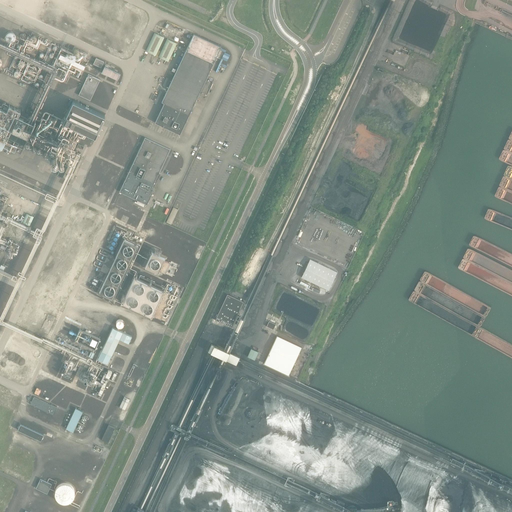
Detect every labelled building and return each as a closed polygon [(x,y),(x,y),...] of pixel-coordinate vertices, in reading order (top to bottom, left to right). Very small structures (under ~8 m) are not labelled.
[(96,0),(92,9),(100,12),(105,0),(96,0)] [(116,16),(114,19),(124,22),(126,15),(127,10),(119,7),(120,4),(110,1),(106,13),(116,16)] [(122,31),(131,35),(140,14),(130,10),(122,31)] [(136,25),(141,28),(144,23),(138,20),(136,25)] [(88,24),(84,34),(114,47),(118,37),(88,24)] [(16,40),(16,38),(16,36),(15,35),(13,33),(12,33),(10,33),(8,33),(7,35),(6,36),(5,38),(6,40),(7,41),(8,42),(10,43),(12,43),(13,42),(15,41),(16,40)] [(155,56),(164,37),(154,33),(145,51),(155,56)] [(213,63),(221,46),(193,33),(186,50),(161,102),(164,103),(155,123),(180,134),(213,63)] [(168,61),(177,43),(167,39),(158,57),(168,61)] [(94,64),(101,68),(104,62),(96,58),(94,64)] [(84,69),(86,64),(74,59),(72,64),(84,69)] [(105,65),(102,72),(117,79),(120,73),(105,65)] [(100,79),(89,74),(79,95),(90,100),(100,79)] [(0,145),(21,150),(23,147),(6,137),(18,140),(18,139),(9,134),(13,126),(9,125),(19,109),(0,103),(0,145)] [(129,156),(137,139),(131,137),(124,153),(129,156)] [(147,205),(154,190),(151,188),(170,149),(145,138),(119,192),(134,199),(147,205)] [(62,178),(68,166),(63,163),(57,175),(62,178)] [(171,224),(178,209),(173,207),(167,222),(171,224)] [(29,226),(34,217),(26,214),(22,223),(29,226)] [(145,266),(173,277),(176,268),(169,265),(171,262),(164,260),(165,257),(151,252),(145,266)] [(108,253),(99,272),(107,275),(115,257),(108,253)] [(310,259),(301,277),(328,290),(337,272),(310,259)] [(135,277),(134,279),(137,280),(134,287),(142,290),(145,281),(135,277)] [(151,284),(148,291),(153,294),(152,296),(156,298),(161,289),(151,284)] [(243,302),(227,294),(215,320),(231,328),(243,302)] [(124,324),(124,323),(124,322),(123,320),(122,319),(121,319),(120,319),(119,319),(117,319),(117,320),(116,321),(116,323),(116,324),(117,325),(117,326),(119,327),(120,327),(121,327),(122,326),(123,325),(124,324)] [(276,324),(269,321),(266,326),(273,330),(276,324)] [(97,360),(107,364),(122,332),(113,327),(97,360)] [(96,348),(101,337),(81,328),(76,340),(83,343),(84,341),(87,342),(86,344),(96,348)] [(122,332),(119,339),(128,343),(132,336),(122,332)] [(277,336),(264,363),(289,375),(302,347),(277,336)] [(238,360),(240,357),(226,351),(211,343),(208,351),(213,354),(223,358),(236,364),(238,360)] [(254,359),(258,352),(251,348),(247,356),(254,359)] [(54,415),(57,407),(34,396),(30,404),(54,415)] [(119,407),(125,410),(130,399),(124,397),(119,407)] [(83,411),(76,408),(66,429),(73,432),(83,411)] [(41,440),(43,435),(20,424),(18,430),(41,440)] [(107,443),(114,428),(108,425),(101,440),(107,443)] [(36,488),(47,493),(52,484),(41,478),(36,488)] [(75,495),(75,493),(75,491),(74,489),(73,487),(72,485),(70,484),(69,483),(67,482),(65,482),(63,482),(61,483),(59,483),(57,485),(56,486),(55,488),(54,490),(54,492),(54,494),(54,496),(55,497),(56,499),(57,500),(59,502),(61,502),(63,503),(65,503),(67,503),(69,502),(70,501),(72,500),(73,498),(74,496),(75,495)]
